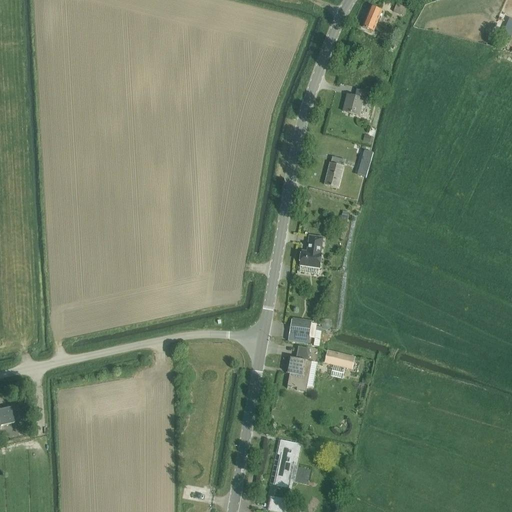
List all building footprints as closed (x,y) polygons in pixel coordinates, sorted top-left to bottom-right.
[(402,16),(406,7),(397,4),(393,13),(402,16)] [(374,33),(382,12),(372,8),(363,28),(374,33)] [(360,116),(362,107),(365,108),(369,94),(357,91),(356,98),(347,96),(343,112),(360,116)] [(335,155),(327,186),(344,191),(352,161),(359,163),(362,151),(349,148),(347,158),(335,155)] [(300,267),(299,273),(318,276),(319,269),(320,269),(322,255),(321,255),(323,239),(310,237),(307,253),(302,252),(300,267)] [(290,336),(289,342),(309,346),(310,339),(312,324),(292,321),(290,336)] [(306,393),(307,388),(314,389),(318,364),(308,362),(310,350),(298,348),(296,360),(291,359),(288,374),(290,375),(287,389),(306,393)] [(352,370),(355,359),(329,353),(326,363),(352,370)] [(0,426),(14,424),(11,408),(0,410),(0,426)] [(279,462),(276,479),(278,480),(277,487),(291,490),(293,482),(288,481),(292,465),(296,466),(301,446),(281,442),(278,456),(283,457),(282,463),(279,462)] [(286,511),(288,505),(274,502),(272,510),(282,511),(286,511)]
